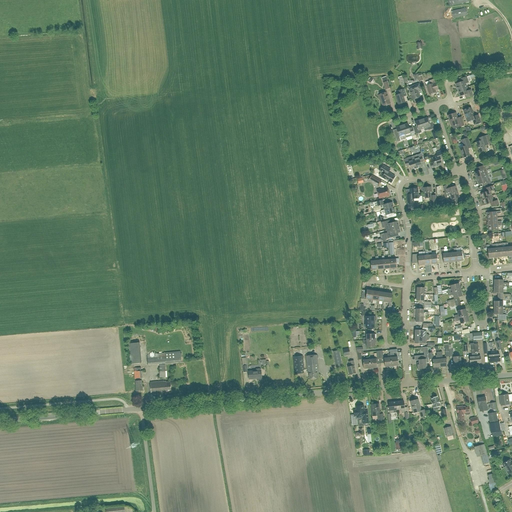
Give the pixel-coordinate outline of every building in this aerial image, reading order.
[(466,8),(451,11),(452,18),(467,15),(466,8)] [(460,79),(461,82),(455,84),(457,90),(467,87),(465,84),(468,83),(466,77),(460,79)] [(435,93),(434,93),(435,92),(434,91),(438,89),(434,79),(429,81),(425,82),(426,86),(429,94),(431,94),(432,94),(432,95),(434,94),(435,93)] [(419,83),(412,86),(413,88),(409,89),(413,100),(420,97),(418,91),(421,90),(419,83)] [(467,87),(457,90),(459,96),(465,95),(466,97),(473,95),(471,90),(468,91),(467,87)] [(398,91),(399,94),(395,96),(398,105),(405,102),(403,97),(406,96),(404,89),(398,91)] [(387,92),(378,95),(380,100),(383,106),(390,104),(387,92)] [(478,115),(474,116),(471,108),(463,110),(467,122),(473,120),(474,125),(481,123),(478,115)] [(461,117),(458,118),(456,113),(448,116),(451,127),(458,124),(459,127),(464,126),(461,117)] [(421,119),(424,128),(427,127),(428,130),(434,128),(433,123),(429,124),(427,118),(424,119),(423,118),(421,119)] [(424,128),(421,119),(418,120),(418,121),(415,122),(417,128),(413,129),(415,134),(421,132),(420,130),(424,128)] [(402,125),(405,135),(408,134),(409,137),(414,135),(412,128),(409,129),(408,123),(402,125)] [(405,135),(402,125),(396,127),(397,132),(394,133),(397,142),(403,140),(402,136),(405,135)] [(479,141),(476,142),(479,152),(485,151),(484,146),(488,145),(485,136),(478,138),(479,141)] [(470,148),(468,141),(469,141),(468,138),(461,140),(462,143),(463,147),(459,148),(463,158),(469,156),(467,149),(470,148)] [(433,157),(436,166),(442,165),(440,159),(443,158),(441,151),(435,153),(437,156),(433,157)] [(413,159),(416,169),(422,167),(420,163),(423,162),(421,154),(415,155),(416,158),(413,159)] [(436,166),(433,157),(430,158),(429,155),(424,156),(426,163),(429,162),(431,168),(436,166)] [(416,169),(413,159),(410,160),(409,157),(403,159),(406,166),(409,165),(411,170),(416,169)] [(384,174),(382,178),(391,183),(395,176),(388,172),(390,169),(383,165),(379,171),(384,174)] [(476,178),(487,174),(486,170),(484,165),(477,167),(478,170),(474,172),(476,178)] [(487,174),(476,178),(478,185),(482,183),(483,186),(491,183),(489,178),(487,174)] [(372,175),(370,178),(379,184),(381,181),(372,175)] [(449,185),(443,186),(444,192),(447,192),(448,194),(457,192),(455,186),(451,187),(450,184),(449,185)] [(482,199),(492,196),(490,191),(494,190),(492,186),(485,188),(486,192),(480,193),(482,199)] [(387,187),(377,190),(379,198),(389,196),(387,187)] [(435,195),(432,196),(431,187),(423,188),(425,199),(430,198),(430,203),(436,203),(435,195)] [(417,188),(409,189),(410,195),(407,195),(408,203),(413,203),(413,199),(418,198),(417,188)] [(448,194),(444,196),(445,199),(447,198),(448,204),(455,202),(454,199),(459,197),(457,192),(448,194)] [(492,196),(482,199),(484,205),(490,203),(491,206),(498,204),(497,200),(493,201),(492,196)] [(384,210),(392,207),(392,206),(393,206),(392,202),(383,204),(382,200),(373,202),(375,207),(379,206),(380,208),(383,207),(384,210)] [(384,210),(381,211),(379,212),(380,217),(377,217),(378,221),(390,218),(389,214),(395,213),(394,209),(393,209),(392,207),(384,210)] [(384,222),(381,222),(382,228),(386,227),(386,230),(399,227),(397,221),(390,223),(390,220),(384,222)] [(387,233),(384,234),(385,239),(388,238),(394,237),(393,234),(400,232),(399,227),(386,230),(387,233)] [(500,247),(501,256),(507,256),(506,246),(505,247),(501,247),(501,243),(498,244),(499,247),(500,247)] [(494,248),(492,248),(489,248),(488,244),(486,245),(486,249),(487,249),(488,258),(495,257),(494,248)] [(494,248),(495,257),(501,256),(500,247),(499,247),(495,248),(494,244),(492,244),(492,248),(494,248)] [(455,252),(456,261),(462,261),(461,251),(456,252),(456,248),(453,248),(454,252),(455,252)] [(430,255),(431,264),(437,263),(436,254),(431,255),(431,251),(432,251),(431,249),(430,249),(430,251),(428,251),(429,255),(430,255)] [(450,262),(449,253),(448,253),(444,253),(443,249),(441,250),(441,254),(442,254),(443,263),(450,262)] [(449,253),(450,262),(456,261),(455,252),(454,252),(450,253),(450,249),(447,249),(448,253),(449,253)] [(424,256),(425,265),(431,264),(430,255),(429,255),(425,255),(425,251),(422,252),(423,256),(424,256)] [(425,265),(424,256),(423,256),(419,256),(419,254),(412,255),(412,263),(418,263),(418,265),(425,265)] [(389,259),(390,269),(397,268),(396,259),(391,259),(390,255),(388,256),(388,260),(389,259)] [(383,260),(384,269),(390,269),(389,259),(388,260),(384,260),(384,256),(382,256),(382,260),(383,260)] [(377,261),(376,261),(372,261),(372,257),(369,257),(369,262),(370,262),(371,270),(378,270),(377,261)] [(377,261),(378,270),(384,269),(383,260),(382,260),(378,261),(378,257),(375,257),(376,261),(377,261)] [(448,293),(460,290),(459,283),(450,285),(451,289),(449,289),(442,290),(443,294),(448,293)] [(460,290),(448,293),(449,296),(453,295),(454,298),(462,296),(460,290)] [(461,309),(461,310),(457,311),(458,314),(454,316),(454,319),(467,315),(466,309),(465,309),(465,308),(464,307),(461,308),(461,309)] [(494,307),(494,314),(497,314),(497,321),(506,319),(506,316),(505,314),(503,314),(503,310),(505,310),(505,308),(503,308),(494,307)] [(455,321),(459,320),(460,324),(469,321),(467,315),(454,319),(455,321)] [(374,316),(365,316),(365,328),(374,328),(374,320),(375,320),(375,316),(374,316)] [(473,333),(473,340),(482,340),(482,332),(473,333)] [(140,343),(136,343),(129,344),(130,364),(142,363),(140,343)] [(148,365),(181,362),(180,351),(147,354),(148,365)] [(336,368),(342,366),(339,351),(332,353),(336,368)] [(442,352),(438,352),(440,367),(446,366),(446,358),(442,359),(442,352)] [(317,355),(306,356),(307,372),(309,372),(309,378),(318,378),(317,372),(319,372),(317,355)] [(421,359),(419,360),(419,364),(417,365),(418,370),(422,370),(422,368),(427,368),(426,359),(427,359),(427,355),(420,356),(421,359)] [(303,370),(304,370),(303,356),(293,357),(295,374),(303,373),(303,370)] [(134,368),(134,372),(135,379),(143,378),(142,371),(141,371),(141,367),(136,368),(134,368)] [(256,371),(248,371),(249,379),(256,378),(256,379),(257,380),(260,379),(261,379),(261,378),(261,370),(260,370),(260,369),(259,369),(256,369),(256,370),(256,371)] [(150,382),(151,394),(155,394),(155,393),(159,392),(159,394),(167,393),(167,392),(171,392),(170,381),(166,382),(166,381),(150,382)] [(500,406),(509,404),(508,394),(499,395),(500,406)] [(438,401),(437,397),(433,397),(433,398),(431,399),(433,411),(438,410),(437,407),(440,406),(439,401),(438,401)] [(487,410),(485,397),(484,397),(482,397),(481,398),(478,399),(479,405),(480,411),(487,410)] [(420,417),(426,415),(425,409),(421,410),(418,399),(410,401),(413,413),(419,411),(420,417)] [(397,410),(396,401),(389,402),(390,413),(394,412),(394,413),(397,413),(397,410)] [(397,410),(401,409),(401,412),(405,411),(403,401),(396,401),(397,410)] [(354,415),(351,415),(352,425),(358,425),(357,418),(362,417),(362,424),(368,423),(367,411),(364,411),(363,405),(361,405),(361,404),(359,404),(358,405),(358,406),(355,406),(356,410),(353,410),(354,415)] [(380,414),(379,404),(371,404),(372,416),(378,415),(378,421),(383,420),(383,414),(380,414)] [(463,406),(456,407),(457,414),(458,421),(464,420),(464,414),(465,414),(465,415),(466,415),(469,415),(470,414),(470,412),(469,406),(463,407),(463,406)] [(496,412),(488,413),(490,424),(498,422),(496,412)] [(470,418),(472,425),(478,423),(477,417),(470,418)] [(446,437),(453,435),(451,426),(443,428),(446,437)] [(477,446),(474,447),(477,457),(487,454),(483,440),(480,432),(478,433),(479,437),(478,438),(475,439),(477,446)] [(511,460),(510,461),(509,460),(502,464),(508,474),(511,472),(511,460)]
